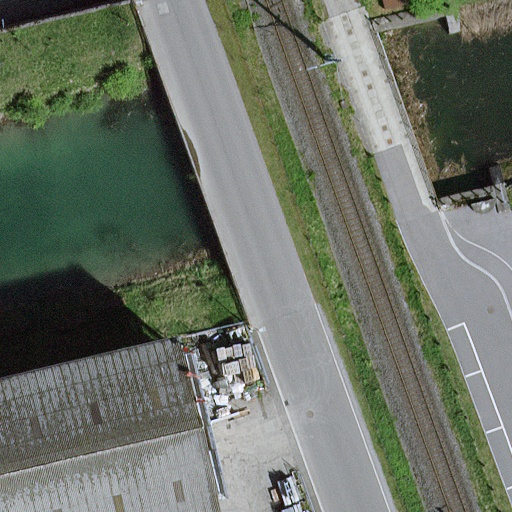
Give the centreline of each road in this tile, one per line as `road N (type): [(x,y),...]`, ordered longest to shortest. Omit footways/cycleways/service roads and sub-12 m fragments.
road 1 (residential): [(358,511),(173,0)]
road 2 (residential): [(446,283),(511,432)]
